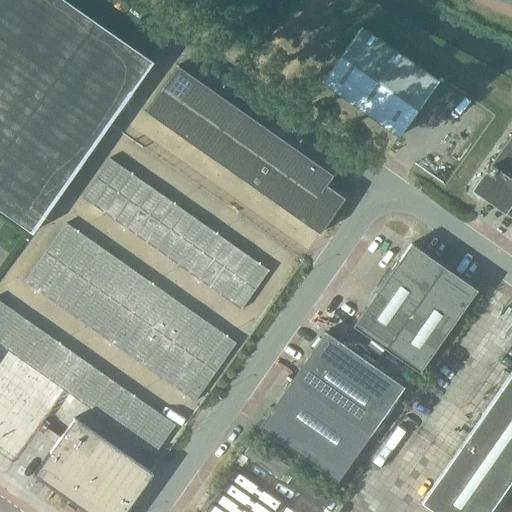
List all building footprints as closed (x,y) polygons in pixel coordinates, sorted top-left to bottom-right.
[(153,62),(63,0),(0,0),(0,210),(32,233),(153,62)] [(361,27),(322,83),(398,137),(437,81),(361,27)] [(197,80),(178,66),(162,89),(181,103),(197,80)] [(216,93),(197,80),(181,103),(200,116),(216,93)] [(162,89),(145,112),(165,125),(181,103),(162,89)] [(236,107),(216,93),(200,116),(220,130),(236,107)] [(165,125),(184,139),(200,116),(181,103),(165,125)] [(255,120),(236,107),(220,130),(239,143),(255,120)] [(184,139),(203,153),(220,130),(200,116),(184,139)] [(274,134),(255,120),(239,143),(258,157),(274,134)] [(203,153),(223,166),(239,143),(220,130),(203,153)] [(294,148),(274,134),(258,157),(277,170),(294,148)] [(511,135),(473,190),(511,217),(511,135)] [(223,166),(242,180),(258,157),(239,143),(223,166)] [(313,161),(294,148),(277,170),(297,184),(313,161)] [(242,180),(261,193),(277,170),(258,157),(242,180)] [(107,186),(121,166),(110,158),(96,178),(107,186)] [(326,185),(333,175),(313,161),(297,184),(317,198),(326,185)] [(118,194),(131,174),(121,166),(107,186),(118,194)] [(261,193),(281,207),(297,184),(277,170),(261,193)] [(128,201),(142,181),(131,174),(118,194),(128,201)] [(107,186),(96,178),(82,198),(93,206),(107,186)] [(139,208),(153,189),(142,181),(128,201),(139,208)] [(281,207),(301,221),(317,198),(297,184),(281,207)] [(345,198),(326,185),(317,198),(301,221),(319,234),(345,198)] [(107,186),(93,206),(104,213),(118,194),(107,186)] [(149,216),(163,196),(153,189),(139,208),(149,216)] [(118,194),(104,213),(114,221),(128,201),(118,194)] [(160,223),(174,204),(163,196),(149,216),(160,223)] [(128,201),(114,221),(125,228),(139,208),(128,201)] [(170,231),(184,211),(174,204),(160,223),(170,231)] [(139,208),(125,228),(136,236),(149,216),(139,208)] [(181,238),(195,219),(184,211),(170,231),(181,238)] [(149,216),(136,236),(146,243),(160,223),(149,216)] [(192,246),(205,226),(195,219),(181,238),(192,246)] [(57,261),(78,232),(66,223),(45,253),(57,261)] [(160,223),(146,243),(157,251),(170,231),(160,223)] [(202,253),(216,233),(205,226),(192,246),(202,253)] [(170,231),(157,251),(167,258),(181,238),(170,231)] [(68,268),(88,239),(78,232),(57,261),(68,268)] [(213,261),(226,241),(216,233),(202,253),(213,261)] [(181,238),(167,258),(178,265),(192,246),(181,238)] [(78,276),(99,247),(88,239),(68,268),(78,276)] [(223,268),(237,248),(226,241),(213,261),(223,268)] [(352,326),(419,373),(476,290),(410,244),(352,326)] [(192,246),(178,265),(188,273),(202,253),(192,246)] [(89,283),(110,254),(99,247),(78,276),(89,283)] [(234,275),(248,256),(237,248),(223,268),(234,275)] [(45,253),(25,282),(36,290),(57,261),(45,253)] [(202,253),(188,273),(199,280),(213,261),(202,253)] [(99,291),(120,261),(110,254),(89,283),(99,291)] [(244,283),(258,263),(248,256),(234,275),(244,283)] [(57,261),(36,290),(47,298),(68,268),(57,261)] [(110,298),(131,269),(120,261),(99,291),(110,298)] [(213,261),(199,280),(209,288),(223,268),(213,261)] [(244,283),(255,290),(269,271),(258,263),(244,283)] [(68,268),(47,298),(57,305),(78,276),(68,268)] [(223,268),(209,288),(220,295),(234,275),(223,268)] [(120,306),(141,276),(131,269),(110,298),(120,306)] [(234,275),(220,295),(231,303),(244,283),(234,275)] [(57,305),(68,313),(89,283),(78,276),(57,305)] [(131,313),(152,284),(141,276),(120,306),(131,313)] [(68,313),(78,320),(99,291),(89,283),(68,313)] [(244,283),(231,303),(241,310),(255,290),(244,283)] [(142,321),(162,291),(152,284),(131,313),(142,321)] [(78,320),(89,328),(110,298),(99,291),(78,320)] [(152,328),(173,299),(162,291),(142,321),(152,328)] [(89,328),(100,335),(120,306),(110,298),(89,328)] [(163,335),(183,306),(173,299),(152,328),(163,335)] [(6,306),(0,315),(0,337),(17,314),(6,306)] [(120,306),(100,335),(110,343),(131,313),(120,306)] [(173,343),(194,314),(183,306),(163,335),(173,343)] [(131,313),(110,343),(121,350),(142,321),(131,313)] [(17,314),(0,337),(0,345),(7,350),(28,321),(17,314)] [(184,350),(205,321),(194,314),(173,343),(184,350)] [(28,321),(7,350),(17,358),(38,329),(28,321)] [(142,321),(121,350),(131,357),(152,328),(142,321)] [(194,358),(215,328),(205,321),(184,350),(194,358)] [(131,357),(142,365),(163,335),(152,328),(131,357)] [(205,365),(226,336),(215,328),(194,358),(205,365)] [(38,329),(17,358),(28,365),(49,336),(38,329)] [(259,427),(338,482),(404,387),(326,332),(259,427)] [(142,365),(152,372),(173,343),(163,335),(142,365)] [(49,336),(28,365),(39,373),(59,343),(49,336)] [(215,373),(236,343),(226,336),(205,365),(215,373)] [(70,351),(59,343),(39,373),(49,380),(70,351)] [(173,343),(152,372),(163,380),(184,350),(173,343)] [(184,350),(163,380),(174,387),(194,358),(184,350)] [(80,358),(70,351),(49,380),(60,388),(80,358)] [(91,366),(80,358),(60,388),(70,395),(91,366)] [(194,358),(174,387),(184,395),(205,365),(194,358)] [(184,395),(195,402),(215,373),(205,365),(184,395)] [(101,373),(91,366),(70,395),(81,403),(101,373)] [(112,381),(101,373),(81,403),(91,410),(112,381)] [(123,388),(112,381),(91,410),(102,417),(123,388)] [(133,395),(123,388),(102,417),(112,425),(133,395)] [(144,403),(133,395),(112,425),(123,432),(144,403)] [(154,410),(144,403),(123,432),(134,440),(154,410)] [(165,418),(154,410),(134,440),(144,447),(165,418)] [(124,511),(155,470),(76,415),(37,470),(95,511),(124,511)] [(144,447),(155,455),(175,425),(165,418),(144,447)]
